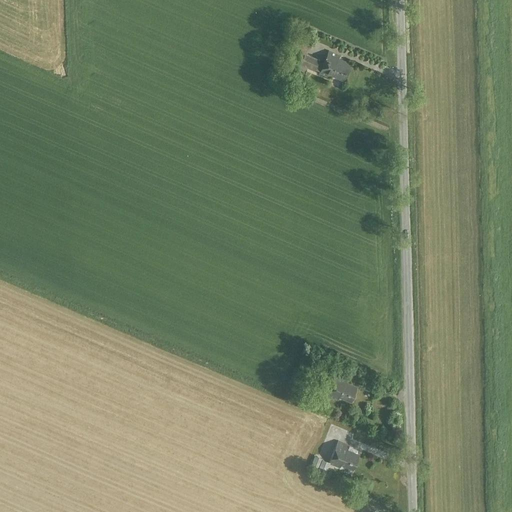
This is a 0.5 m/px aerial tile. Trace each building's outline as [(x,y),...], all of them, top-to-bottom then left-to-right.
[(329,51),(321,73),(344,82),(352,64),(339,59),(340,55),(329,51)] [(320,61),(306,55),(302,65),(316,71),(320,61)] [(346,378),(336,374),(327,397),(339,402),(340,399),(353,404),(360,388),(344,382),(346,378)] [(350,446),(338,442),(331,462),(330,463),(355,472),(361,455),(349,450),(350,446)] [(331,462),(314,455),(310,465),(327,472),(330,463),(331,462)]
